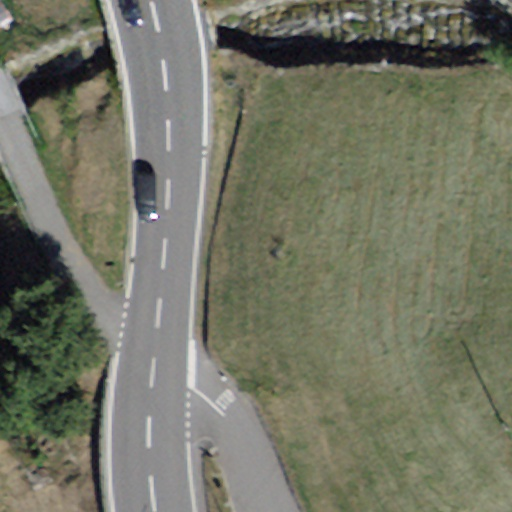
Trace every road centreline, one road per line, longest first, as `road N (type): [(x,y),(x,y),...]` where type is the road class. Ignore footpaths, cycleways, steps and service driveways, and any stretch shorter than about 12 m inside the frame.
road 1 (secondary): [(155,356),(168,138),(150,0)]
road 2 (track): [(155,356),(76,282),(0,106)]
road 3 (residential): [(155,356),(222,412),(243,441),(266,511)]
road 4 (secondary): [(155,511),(148,428),(155,356)]
